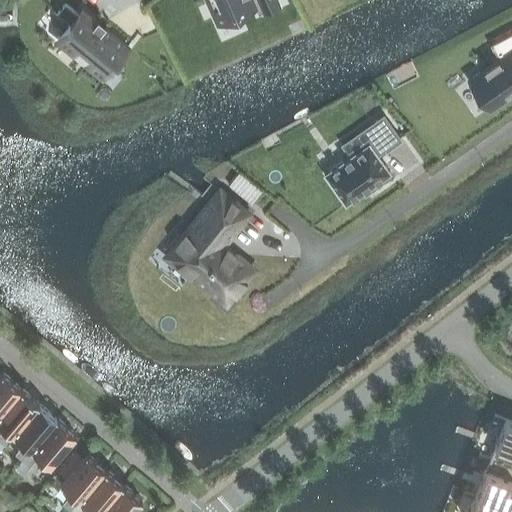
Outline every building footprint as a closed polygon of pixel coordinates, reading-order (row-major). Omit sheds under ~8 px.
[(206,0),(217,24),(254,7),(257,14),(277,5),(275,0),(206,0)] [(129,47),(83,10),(79,15),(66,5),(58,15),(71,25),(59,40),(89,64),(94,57),(111,70),(129,47)] [(496,58),(468,78),(489,108),(511,91),(511,31),(488,44),(496,58)] [(367,141),(322,173),(345,204),(389,173),(374,151),(382,145),(383,147),(398,137),(381,114),(367,124),(376,137),(368,143),(367,141)] [(222,244),(247,213),(219,190),(190,226),(166,256),(172,261),(212,293),(209,296),(226,310),(237,296),(234,293),(253,270),(222,244)] [(0,371),(0,409),(19,387),(0,371)] [(0,442),(3,445),(12,434),(38,403),(19,387),(0,409),(0,423),(4,427),(0,432),(0,442)] [(14,454),(21,460),(56,418),(38,403),(12,434),(23,443),(14,454)] [(38,456),(49,465),(75,434),(56,418),(21,460),(15,467),(23,474),(38,456)] [(511,420),(506,419),(491,458),(511,465),(511,420)] [(79,500),(81,497),(104,469),(85,453),(59,484),(71,493),(61,504),(69,511),(79,500)] [(511,465),(491,458),(477,496),(504,507),(511,487),(511,465)] [(104,469),(81,497),(79,500),(93,511),(98,511),(122,484),(104,469)] [(122,484),(98,511),(131,511),(141,500),(122,484)] [(9,491),(2,500),(12,507),(19,499),(9,491)] [(477,496),(470,511),(502,511),(503,511),(504,507),(477,496)]
